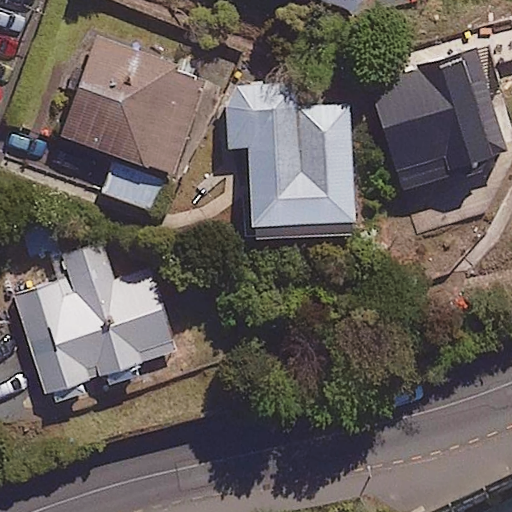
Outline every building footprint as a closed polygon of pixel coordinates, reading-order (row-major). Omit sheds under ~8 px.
[(208,71),(89,29),(54,129),(117,151),(103,190),(159,210),(208,71)] [(506,148),(476,46),(370,78),(400,180),(506,148)] [(239,85),(227,96),(229,143),(248,142),(253,232),(355,227),(348,101),(296,104),(295,82),(239,85)] [(54,255),(62,280),(16,294),(44,387),(48,386),(52,399),(87,388),(84,375),(99,370),(103,383),(140,372),(136,359),(175,347),(151,267),(114,279),(102,240),(69,250),(60,219),(24,229),(34,261),(54,255)] [(511,511),(511,491),(469,511),(511,511)]
